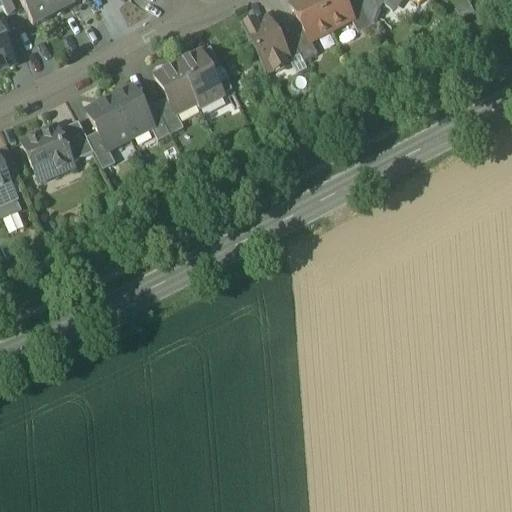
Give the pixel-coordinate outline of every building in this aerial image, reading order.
[(0,0),(0,6),(2,11),(6,21),(23,13),(15,0),(0,0)] [(32,31),(52,20),(41,0),(15,0),(23,13),(32,31)] [(41,0),(52,20),(71,10),(65,0),(41,0)] [(65,0),(71,10),(90,0),(89,0),(65,0)] [(310,46),(330,36),(311,0),(308,0),(290,10),(301,31),(309,47),(310,46)] [(338,0),(311,0),(330,36),(351,25),(352,25),(344,9),(338,0)] [(361,0),(357,2),(371,31),(378,15),(369,0),(361,0)] [(369,0),(378,15),(383,8),(388,0),(369,0)] [(393,16),(404,0),(388,0),(383,8),(393,16)] [(404,0),(418,9),(423,0),(404,0)] [(371,31),(357,2),(356,3),(344,9),(352,25),(351,25),(357,38),(371,31)] [(460,25),(473,18),(468,6),(454,14),(460,25)] [(242,33),(266,78),(273,74),(274,76),(284,70),(283,69),(289,66),(288,65),(272,33),(266,22),(254,28),(253,27),(242,33)] [(288,65),(299,59),(288,38),(282,27),(272,33),(288,65)] [(301,31),(288,38),(299,59),(303,66),(317,59),(310,46),(309,47),(301,31)] [(0,74),(14,68),(0,36),(0,74)] [(199,57),(210,79),(221,74),(209,52),(199,57)] [(199,57),(176,69),(196,109),(198,113),(221,101),(220,99),(215,89),(210,79),(199,57)] [(288,65),(289,66),(295,78),(306,72),(303,66),(299,59),(288,65)] [(196,110),(196,109),(176,69),(154,81),(166,103),(175,121),(176,120),(196,110)] [(215,89),(220,99),(231,94),(226,83),(215,89)] [(131,93),(108,104),(129,143),(150,132),(151,132),(141,113),(131,93)] [(154,110),(169,139),(183,133),(176,120),(175,121),(166,103),(154,110)] [(107,155),(129,143),(108,104),(86,116),(97,137),(106,155),(107,155)] [(150,132),(157,146),(169,139),(153,108),(141,113),(151,132),(150,132)] [(57,136),(71,167),(93,157),(77,127),(57,136)] [(20,147),(35,181),(48,175),(49,178),(55,180),(73,172),(71,167),(57,136),(55,132),(20,147)] [(86,143),(102,175),(114,168),(107,155),(106,155),(97,137),(86,143)] [(0,156),(0,170),(8,190),(20,185),(6,154),(0,156)] [(0,210),(15,204),(8,190),(0,170),(0,210)] [(48,175),(35,181),(38,188),(55,180),(49,178),(48,175)] [(0,225),(20,217),(15,204),(0,210),(0,225)]
